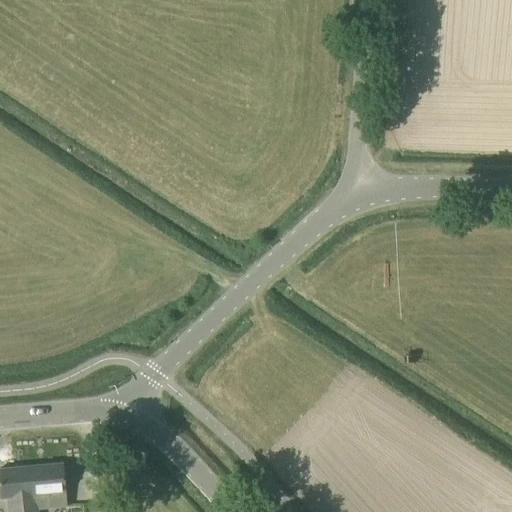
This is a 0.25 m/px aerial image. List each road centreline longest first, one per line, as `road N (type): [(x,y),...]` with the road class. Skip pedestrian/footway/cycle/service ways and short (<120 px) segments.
road 1 (tertiary): [(352,194),(154,373)]
road 2 (unclassified): [(352,194),(364,0)]
road 3 (tertiary): [(511,184),(430,181),(352,194)]
road 4 (tertiary): [(234,511),(181,455),(117,410)]
